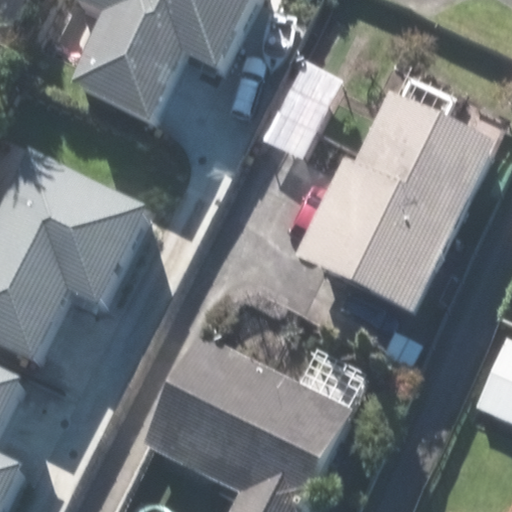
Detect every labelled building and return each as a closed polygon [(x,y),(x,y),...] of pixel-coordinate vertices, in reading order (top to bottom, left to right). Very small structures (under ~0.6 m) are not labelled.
[(0,0),(0,52),(30,0),(0,0)] [(262,0),(69,0),(56,29),(90,44),(60,109),(140,146),(168,87),(212,108),(262,0)] [(342,190),(333,186),(270,321),(372,369),(412,387),(434,342),(409,330),(481,174),(373,123),(342,190)] [(0,155),(0,341),(48,362),(117,207),(0,155)] [(299,511),(344,426),(361,392),(305,363),(288,397),(192,348),(133,461),(230,511),(228,511),(299,511)] [(511,352),(504,348),(468,415),(511,438),(511,352)]
